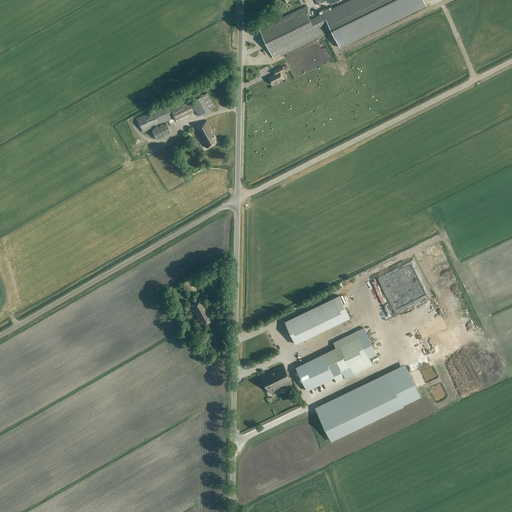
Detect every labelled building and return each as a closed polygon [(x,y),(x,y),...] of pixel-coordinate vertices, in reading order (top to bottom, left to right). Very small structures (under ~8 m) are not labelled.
[(426,6),(423,0),(348,0),(329,10),(328,7),(321,10),(323,13),(310,19),(313,25),(320,21),(322,25),(328,22),(340,48),(426,6)] [(320,21),(313,25),(310,19),(304,7),(259,29),(273,58),(326,33),(322,25),(320,21)] [(286,65),(283,67),(283,66),(276,70),(277,73),(269,77),(272,85),(275,83),(276,84),(277,84),(278,83),(278,82),(283,79),(280,73),(285,71),(289,70),(286,65)] [(208,94),(201,98),(196,88),(190,92),(195,101),(191,103),(197,114),(214,105),(208,94)] [(143,132),(173,118),(174,120),(193,111),(186,95),(136,119),(143,132)] [(206,147),(217,141),(214,134),(213,135),(211,131),(212,130),(206,120),(195,127),(206,147)] [(166,123),(151,130),(156,139),(170,132),(166,123)] [(191,278),(182,283),(189,296),(199,291),(191,278)] [(339,295),(285,321),(296,344),(350,318),(339,295)] [(201,298),(189,305),(201,326),(213,319),(208,311),(207,311),(205,308),(207,308),(201,298)] [(335,347),(293,368),(304,391),(334,378),(337,383),(373,365),(356,331),(333,342),(335,347)] [(262,376),(270,393),(275,390),(285,384),(286,385),(292,382),(283,365),(270,371),(270,372),(262,376)] [(387,375),(318,407),(331,433),(400,402),(387,375)]
